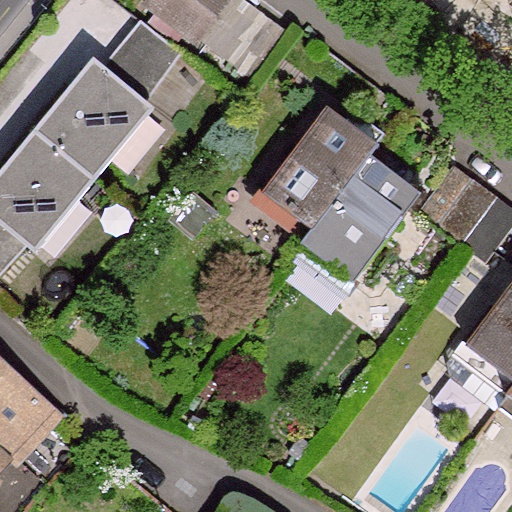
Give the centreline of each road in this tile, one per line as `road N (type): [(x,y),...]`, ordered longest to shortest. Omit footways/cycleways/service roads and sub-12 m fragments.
road 1 (residential): [(0,329),(120,432),(255,480),(303,511)]
road 2 (residential): [(307,0),(511,154)]
